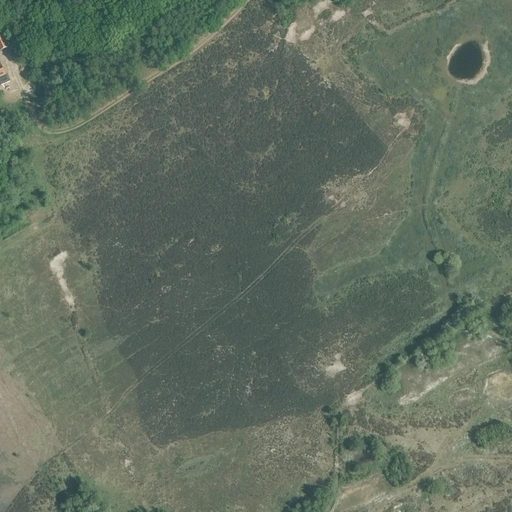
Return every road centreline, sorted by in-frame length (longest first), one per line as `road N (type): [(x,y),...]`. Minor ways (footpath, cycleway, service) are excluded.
road 1 (track): [(243,0),(180,60),(70,128),(41,131),(20,104),(0,114)]
road 2 (track): [(20,104),(214,30)]
